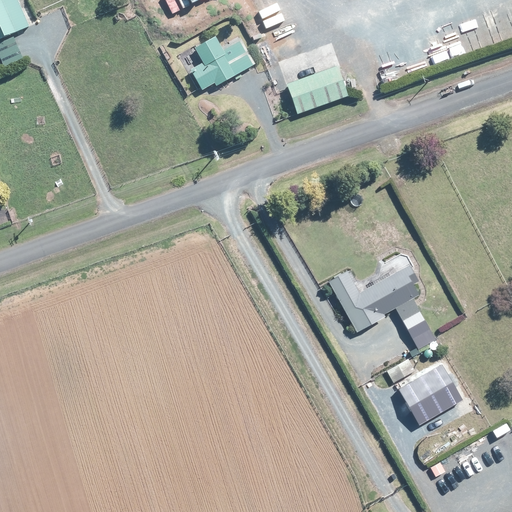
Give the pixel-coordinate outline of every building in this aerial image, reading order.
[(21,8),(17,0),(0,0),(0,38),(37,24),(29,5),(21,8)] [(310,29),(292,34),(294,40),(312,35),(310,29)] [(241,42),(228,49),(226,51),(219,39),(216,41),(199,51),(207,65),(194,72),(204,89),(206,92),(218,85),(220,89),(234,81),(240,77),(253,70),(258,67),(243,41),(241,42)] [(277,62),(269,43),(258,48),(266,67),(277,62)] [(274,72),(279,70),(277,63),(271,65),(274,72)] [(340,69),(290,87),(301,117),(352,99),(340,69)] [(272,75),(262,79),(264,85),(274,81),(272,75)] [(280,91),(287,88),(283,76),(282,77),(275,79),(280,91)] [(19,157),(13,145),(6,148),(12,160),(19,157)] [(423,294),(417,284),(408,268),(362,293),(357,284),(351,271),(332,282),(360,333),(389,318),(387,315),(399,308),(420,347),(421,350),(432,344),(435,342),(439,340),(416,298),(423,294)] [(391,374),(408,407),(430,395),(412,363),(391,374)]
